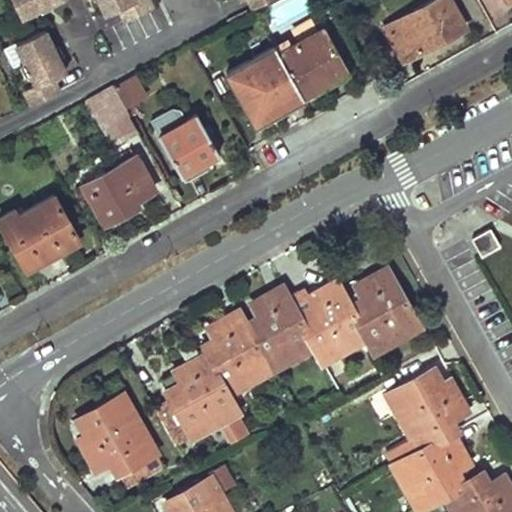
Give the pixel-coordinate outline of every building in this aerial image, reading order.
[(14,0),(21,15),(41,5),(39,1),(40,0),(48,0),(49,1),(52,0),(14,0)] [(100,0),(106,11),(118,5),(125,20),(154,6),(151,0),(100,0)] [(242,10),(236,0),(217,0),(226,17),(242,10)] [(465,25),(450,0),(430,0),(392,20),(396,29),(390,33),(405,59),(433,43),(465,25)] [(396,29),(392,20),(386,25),(390,33),(396,29)] [(32,103),(61,89),(54,75),(67,69),(59,53),(55,56),(51,47),(55,45),(46,26),(16,40),(24,58),(19,61),(24,71),(29,69),(36,82),(24,88),(32,103)] [(344,67),(322,26),(279,50),(304,96),(321,85),(319,80),(344,67)] [(279,50),(275,44),(227,71),(253,118),(281,102),(284,107),(304,96),(279,50)] [(55,56),(59,53),(55,45),(51,47),(55,56)] [(347,72),(344,67),(319,80),(321,85),(347,72)] [(146,94),(134,73),(114,83),(126,105),(146,94)] [(126,105),(114,83),(86,97),(113,144),(127,135),(117,118),(130,110),(126,105)] [(284,107),(281,102),(253,118),(256,122),(284,107)] [(159,129),(182,116),(176,106),(154,119),(159,129)] [(140,128),(130,110),(117,118),(127,135),(140,128)] [(219,151),(197,110),(160,132),(182,172),(199,163),(219,151)] [(156,186),(137,153),(85,181),(102,215),(116,208),(119,214),(129,209),(140,202),(138,197),(156,186)] [(79,237),(55,192),(21,212),(17,206),(0,215),(0,219),(27,266),(49,254),(79,237)] [(502,245),(492,227),(474,238),(483,254),(502,245)] [(420,325),(389,268),(378,275),(362,284),(370,301),(354,310),(369,337),(376,350),(420,325)] [(354,310),(337,279),(324,287),(309,296),(316,310),(302,318),(316,344),(325,361),(369,337),(354,310)] [(302,318),(284,286),(273,292),(256,302),(260,311),(265,321),(250,330),(271,370),(316,344),(302,318)] [(265,321),(260,311),(244,321),(250,330),(265,321)] [(244,321),(240,312),(224,321),(210,329),(219,345),(206,353),(229,395),(271,370),(250,330),(244,321)] [(229,395),(206,353),(185,365),(175,371),(185,388),(170,397),(170,399),(191,434),(192,436),(218,421),(237,411),(229,395)] [(438,385),(429,370),(389,393),(421,450),(452,432),(447,421),(467,408),(462,399),(451,378),(438,385)] [(156,450),(124,392),(85,415),(93,430),(80,437),(85,446),(97,468),(118,455),(124,467),(156,450)] [(191,434),(170,399),(157,407),(176,442),(191,434)] [(218,421),(229,442),(249,431),(237,411),(218,421)] [(459,444),(452,432),(421,450),(395,465),(420,507),(446,492),(460,484),(452,471),(469,461),(459,444)] [(164,463),(156,450),(124,467),(120,470),(127,484),(164,463)] [(223,470),(212,476),(223,495),(233,489),(223,470)] [(483,487),(476,475),(460,484),(446,492),(456,511),(510,511),(511,510),(511,486),(505,474),(483,487)] [(231,511),(223,495),(212,476),(175,498),(182,511),(231,511)]
